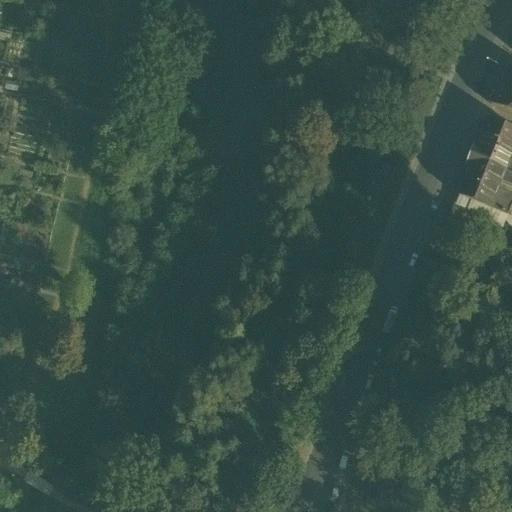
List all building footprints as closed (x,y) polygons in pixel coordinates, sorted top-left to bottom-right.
[(511,68),(509,68),(503,83),(511,86),(511,68)] [(511,86),(503,83),(498,96),(495,94),(490,106),(511,114),(511,86)] [(511,130),(488,121),(483,136),(498,142),(494,150),(510,156),(511,152),(511,130)] [(473,147),(469,157),(505,172),(508,162),(510,156),(494,150),(498,142),(483,136),(477,149),(473,147)] [(469,168),(464,181),(480,188),(483,179),(499,186),(501,181),(511,185),(511,174),(505,172),(469,157),(465,167),(469,168)] [(459,197),(467,200),(507,216),(511,205),(511,195),(498,190),(499,186),(483,179),(480,188),(464,181),(457,196),(459,197)] [(511,185),(501,181),(499,186),(498,190),(511,195),(511,185)] [(456,206),(463,209),(467,200),(459,197),(456,206)] [(502,229),(507,216),(467,200),(463,209),(467,210),(467,212),(491,222),(493,225),(502,229)]
